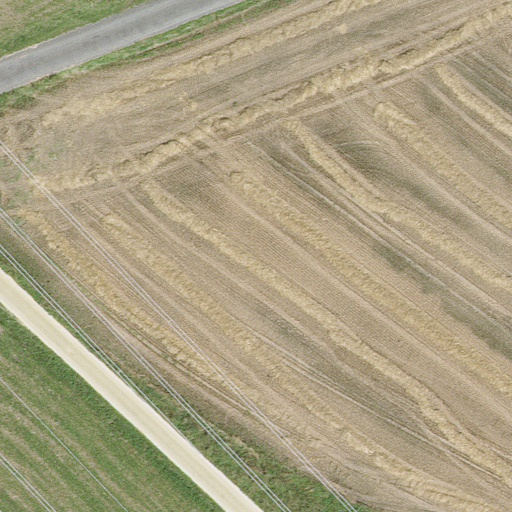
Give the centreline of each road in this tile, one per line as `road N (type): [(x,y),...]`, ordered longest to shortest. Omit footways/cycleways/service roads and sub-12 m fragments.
road 1 (track): [(0,283),(241,511)]
road 2 (residential): [(186,0),(0,75)]
